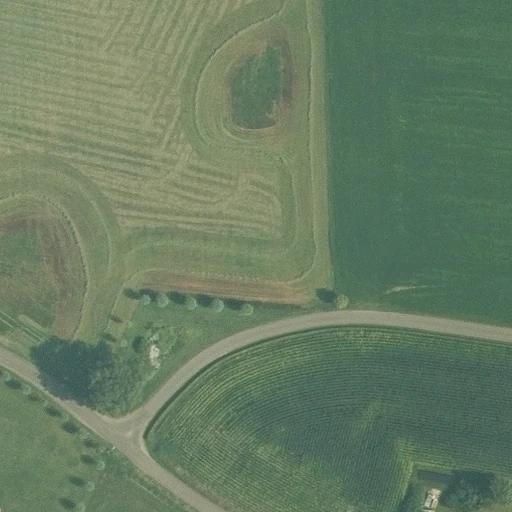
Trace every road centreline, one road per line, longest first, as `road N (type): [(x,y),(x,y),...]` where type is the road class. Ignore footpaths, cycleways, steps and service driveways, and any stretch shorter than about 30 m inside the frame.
road 1 (unclassified): [(117,440),(219,348),(278,327),(344,315),(511,338)]
road 2 (unclassified): [(117,440),(0,354)]
